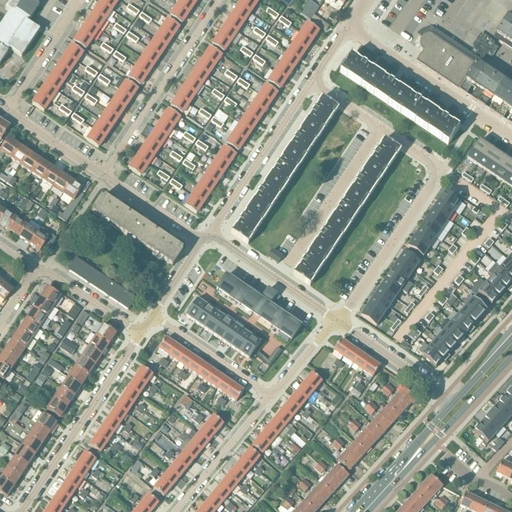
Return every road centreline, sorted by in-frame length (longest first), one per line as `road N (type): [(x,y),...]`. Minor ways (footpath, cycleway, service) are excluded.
road 1 (residential): [(337,321),(444,172),(380,128)]
road 2 (residential): [(102,175),(219,0)]
road 3 (residential): [(21,511),(138,337)]
road 4 (residential): [(511,140),(347,29)]
road 5 (residential): [(209,233),(312,82)]
road 6 (residential): [(287,265),(380,128)]
road 7 (secondary): [(400,467),(511,355)]
road 8 (residential): [(209,233),(337,321)]
road 9 (residential): [(270,397),(175,511)]
road 10 (residential): [(270,397),(152,315)]
road 11 (residential): [(337,321),(451,402)]
road 12 (residential): [(8,108),(81,0)]
road 13 (residential): [(204,240),(102,175)]
